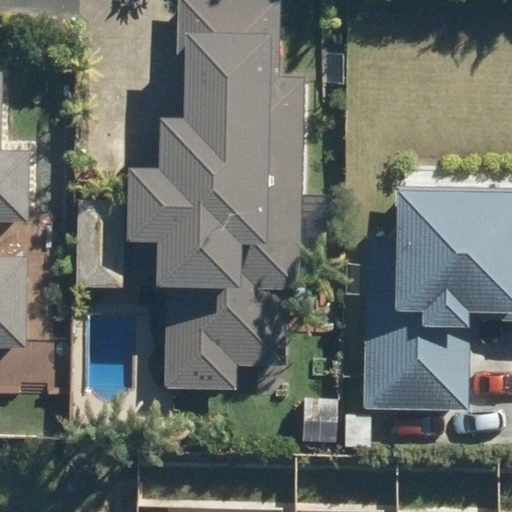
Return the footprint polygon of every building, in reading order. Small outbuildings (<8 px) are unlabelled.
[(297,288),(303,78),(276,78),(279,0),(175,0),(172,120),(155,120),(155,169),(124,168),(123,241),(152,241),(151,287),(167,287),(164,388),(235,389),(236,366),(283,366),(286,288),(297,288)] [(0,349),(24,350),(27,258),(0,256),(0,221),(27,223),(30,150),(0,149),(0,113),(1,71),(0,71),(0,349)] [(511,190),(394,188),(392,237),(365,236),(361,409),(468,411),(470,321),(511,321),(511,190)] [(334,443),(335,400),(303,399),(301,442),(334,443)] [(369,446),(368,415),(342,415),(343,446),(369,446)] [(123,511),(124,505),(8,502),(8,511),(123,511)]
